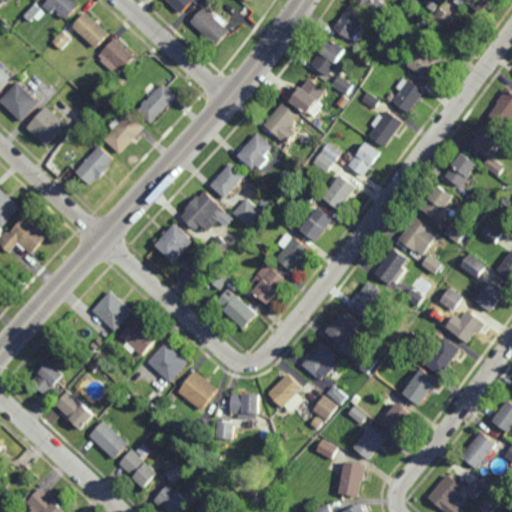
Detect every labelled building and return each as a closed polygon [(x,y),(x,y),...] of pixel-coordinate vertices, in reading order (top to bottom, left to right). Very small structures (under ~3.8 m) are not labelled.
[(12,0),(9,3),(7,1),(0,8),(0,0),(12,0)] [(69,21),(65,18),(64,19),(60,16),(61,14),(56,9),(52,15),(44,7),(50,0),(72,0),(81,7),(69,21)] [(184,15),(167,0),(195,0),(196,1),(184,15)] [(210,8),(206,3),(209,0),(212,0),(215,3),(210,8)] [(382,17),(376,13),(375,14),(370,10),(370,9),(355,0),(380,0),(389,6),(382,17)] [(495,0),(484,15),(481,13),(479,16),(477,14),(479,11),(466,2),(462,8),(455,2),(456,0),(495,0)] [(435,12),(429,7),(433,1),(439,6),(435,12)] [(47,14),(40,22),(37,19),(32,24),(25,17),(37,4),(47,14)] [(351,40),(336,30),(352,5),(367,15),(351,40)] [(410,16),(406,13),(410,7),(414,10),(410,16)] [(445,32),(431,22),(441,8),(455,18),(445,32)] [(217,19),(220,15),(229,24),(226,27),(233,33),(219,47),(193,23),(206,9),(217,19)] [(98,50),(74,28),(88,13),(111,35),(98,50)] [(64,51),(54,42),(64,31),(74,40),(64,51)] [(445,50),(454,56),(443,71),(442,70),(433,82),(410,65),(422,48),(424,49),(434,35),(448,45),(445,50)] [(128,50),(130,48),(138,55),(136,58),(137,59),(125,73),(104,54),(117,40),(128,50)] [(343,57),(345,58),(343,62),(341,60),(331,75),(315,63),(323,51),(324,53),(332,40),(348,50),(343,57)] [(0,92),(0,60),(16,76),(0,92)] [(355,95),(351,93),(350,94),(335,85),(343,74),(358,84),(355,88),(358,90),(355,95)] [(331,89),(329,92),(330,93),(328,96),(326,95),(322,100),(327,104),(318,116),(293,97),(302,85),(304,86),(306,84),(307,85),(314,76),(331,89)] [(410,80),(412,78),(428,90),(424,96),(425,97),(422,102),(420,101),(412,112),(396,100),(403,90),(398,86),(406,76),(410,80)] [(124,88),(118,82),(123,77),(129,84),(124,88)] [(25,121),(3,100),(22,80),(44,101),(25,121)] [(86,90),(81,85),(85,81),(90,86),(86,90)] [(156,122),(141,108),(147,101),(149,103),(165,84),(179,97),(156,122)] [(511,122),(509,127),(493,115),(502,102),(501,101),(510,87),(511,88),(511,122)] [(378,108),(365,100),(371,91),(384,99),(378,108)] [(393,101),(388,98),(393,92),(398,95),(393,101)] [(346,107),(340,102),(347,94),(353,98),(346,107)] [(296,126),(294,125),(293,126),(300,132),(297,135),(298,136),(294,141),(293,141),(290,144),(282,137),(283,136),(268,123),(286,101),(302,115),(298,120),(300,121),(296,126)] [(51,146),(31,127),(50,105),(71,124),(51,146)] [(407,121),(398,132),(400,133),(397,137),(396,136),(387,147),(372,135),(377,129),(376,128),(377,126),(374,124),(382,113),(386,116),(391,109),(407,121)] [(150,126),(125,153),(109,139),(119,129),(114,125),(121,117),(125,121),(128,118),(127,117),(129,114),(130,116),(134,111),(150,126)] [(489,155),(472,143),(487,123),(503,135),(489,155)] [(277,145),(269,154),(273,157),(264,167),(260,164),(257,168),(241,154),(246,149),(245,148),(248,144),(249,145),(261,131),(277,145)] [(384,151),(367,175),(351,164),(358,155),(357,154),(362,147),(363,148),(369,140),(384,151)] [(331,142),(332,142),(345,151),(330,173),(316,162),(320,157),(318,156),(321,151),(323,152),(328,145),(327,145),(330,141),(331,142)] [(102,180),(100,178),(95,184),(85,175),(83,177),(78,172),(104,145),(118,158),(113,164),(114,166),(102,180)] [(464,187),(448,175),(456,164),(455,164),(465,151),(482,163),(464,187)] [(502,176),(486,165),(493,155),(508,167),(502,176)] [(229,197),(215,184),(235,162),(249,174),(229,197)] [(353,197),(352,196),(342,209),(326,196),(343,174),(359,186),(355,192),(356,193),(353,197)] [(442,222),(423,208),(431,197),(431,196),(441,183),(457,196),(444,214),(447,216),(442,222)] [(5,227),(0,222),(0,187),(2,185),(24,206),(5,227)] [(312,205),(300,196),(306,188),(318,197),(312,205)] [(217,197),(216,198),(230,211),(212,231),(205,224),(200,229),(186,217),(193,210),(190,207),(204,191),(206,192),(209,189),(217,197)] [(483,210),(468,199),(474,190),(489,202),(483,210)] [(252,227),(236,212),(250,197),(266,212),(252,227)] [(511,205),(510,208),(503,202),(508,197),(511,199),(511,205)] [(336,217),(328,227),(330,229),(320,242),(304,230),(309,223),(307,222),(312,216),(313,217),(321,206),(336,217)] [(54,234),(36,254),(29,249),(27,251),(20,244),(12,253),(0,242),(0,241),(9,232),(15,232),(32,213),(54,234)] [(273,223),(268,218),(270,215),(276,219),(273,223)] [(426,255),(402,239),(419,215),(436,227),(434,231),(440,235),(434,242),(435,242),(426,255)] [(499,243),(486,233),(495,220),(509,230),(499,243)] [(194,235),(193,237),(197,241),(186,252),(188,253),(181,260),(178,257),(176,258),(162,244),(168,237),(166,235),(171,229),(174,232),(183,222),(190,229),(188,230),(194,235)] [(461,243),(447,233),(454,223),(469,233),(461,243)] [(225,258),(211,245),(220,234),(235,247),(225,258)] [(296,272),(288,266),(288,267),(285,265),(286,263),(279,258),(296,235),(313,249),(296,272)] [(247,250),(241,245),(246,238),(253,243),(247,250)] [(399,283),(396,281),(393,284),(377,273),(396,247),(411,258),(405,267),(409,269),(399,283)] [(482,279),(464,266),(474,252),(492,265),(482,279)] [(439,273),(426,263),(432,254),(446,264),(439,273)] [(511,276),(502,269),(511,255),(511,276)] [(214,271),(213,270),(212,271),(209,268),(210,267),(207,265),(212,260),(219,267),(214,271)] [(274,269),(275,268),(289,279),(281,290),(282,290),(271,304),(262,296),(262,297),(258,295),(259,294),(256,291),(258,288),(252,283),(268,264),(274,269)] [(222,289),(211,278),(223,265),(234,277),(222,289)] [(511,290),(496,311),(480,299),(496,278),(511,290)] [(381,304),(380,303),(370,315),(355,303),(372,281),(387,292),(383,298),(384,299),(381,304)] [(458,311),(444,301),(454,287),(468,297),(458,311)] [(421,306),(408,298),(415,288),(427,296),(421,306)] [(239,296),(240,295),(257,310),(259,308),(261,310),(259,312),(261,314),(248,329),(226,310),(229,307),(221,300),(231,289),(239,296)] [(119,331),(116,329),(115,330),(113,329),(115,327),(111,325),(110,326),(108,325),(110,323),(105,318),(103,320),(99,317),(101,315),(96,310),(114,290),(138,311),(119,331)] [(473,343),(456,331),(472,309),(489,321),(473,343)] [(347,345),(346,344),(344,347),(333,338),(335,336),(329,331),(337,321),(339,322),(350,310),(365,322),(347,345)] [(146,356),(123,336),(142,316),(164,336),(146,356)] [(412,347),(405,341),(414,330),(421,336),(412,347)] [(447,376),(430,363),(450,336),(467,349),(447,376)] [(97,350),(93,345),(100,338),(105,342),(97,350)] [(113,352),(107,346),(112,341),(118,346),(113,352)] [(175,383),(152,361),(171,342),(193,364),(175,383)] [(339,355),(335,360),(340,365),(339,366),(346,372),(338,381),(331,376),(330,377),(328,376),(325,380),(321,377),(320,378),(305,365),(311,358),(310,357),(312,355),(313,355),(324,342),(339,355)] [(370,374),(356,363),(367,350),(381,360),(370,374)] [(88,363),(84,359),(88,354),(92,358),(88,363)] [(49,395),(34,383),(53,361),(68,374),(49,395)] [(435,392),(434,392),(424,405),(407,393),(426,368),(443,380),(435,392)] [(205,410),(181,392),(198,370),(222,388),(205,410)] [(306,388),(286,408),(272,393),(284,381),(283,381),(285,379),(286,379),(292,374),(306,388)] [(343,405),(330,393),(337,385),(351,397),(343,405)] [(85,430),(58,405),(72,390),(99,415),(85,430)] [(263,414),(260,414),(260,428),(252,427),(253,419),(241,418),(241,413),(234,413),(235,394),(242,394),(242,392),(248,392),(248,394),(263,394),(263,414)] [(358,403),(354,400),(359,394),(363,398),(358,403)] [(342,405),(330,420),(317,410),(328,395),(342,405)] [(511,433),(496,421),(511,400),(511,433)] [(417,414),(412,420),(414,421),(411,425),(409,424),(400,436),(384,423),(391,414),(387,411),(392,404),(397,407),(401,402),(417,414)] [(365,425),(352,414),(359,406),(372,417),(365,425)] [(327,422),(321,430),(320,429),(318,431),(313,428),(315,425),(314,424),(316,421),(314,419),(316,417),(318,419),(320,417),(327,422)] [(117,460),(92,436),(106,420),(132,444),(117,460)] [(237,439),(219,438),(220,421),(238,422),(237,439)] [(373,461),(357,447),(375,427),(390,440),(373,461)] [(491,462),(488,460),(480,469),(466,457),(485,433),(500,445),(496,449),(500,452),(491,462)] [(148,459),(163,473),(148,489),(136,478),(137,477),(122,463),(136,448),(139,451),(152,437),(161,446),(148,459)] [(334,460),(319,451),(327,439),(342,447),(334,460)] [(182,454),(178,450),(185,443),(189,447),(182,454)] [(201,454),(196,450),(200,445),(205,449),(201,454)] [(195,460),(191,457),(195,452),(199,456),(195,460)] [(177,484),(168,474),(179,462),(189,471),(177,484)] [(367,482),(366,482),(363,498),(342,494),(347,462),(370,466),(367,482)] [(448,511),(432,498),(453,474),(468,487),(455,502),(466,511),(448,511)] [(6,489),(0,485),(0,475),(6,480),(5,481),(9,484),(6,489)] [(490,492),(482,484),(487,479),(495,486),(490,492)] [(484,494),(483,494),(478,500),(476,498),(475,499),(472,497),(474,496),(468,491),(478,481),(487,490),(485,492),(486,492),(484,494)] [(185,511),(174,511),(170,508),(167,511),(157,501),(173,483),(194,503),(185,511)] [(47,493),(48,492),(58,500),(57,501),(68,511),(39,511),(32,505),(31,506),(27,502),(41,487),(47,493)] [(497,501),(503,506),(497,511),(485,511),(486,511),(481,507),(492,496),(492,497),(499,490),(503,495),(497,501)] [(208,511),(201,511),(198,509),(211,495),(218,502),(208,511)]
